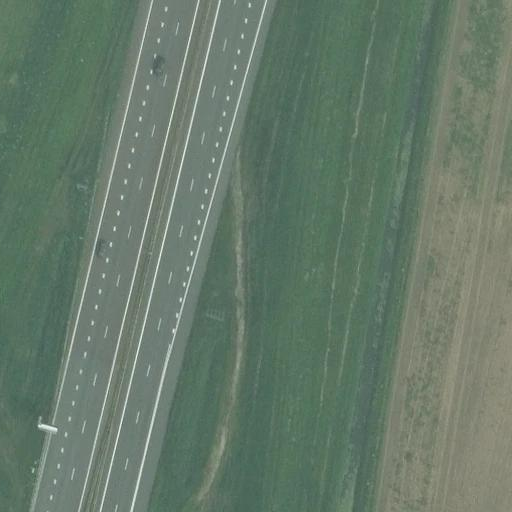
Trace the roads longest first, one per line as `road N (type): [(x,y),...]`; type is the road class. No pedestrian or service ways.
road 1 (motorway): [(183,0),(63,511)]
road 2 (motorway): [(114,511),(234,0)]
road 3 (track): [(364,511),(448,0)]
road 4 (track): [(308,511),(385,0)]
road 5 (track): [(266,511),(287,291),(330,0)]
road 6 (track): [(0,391),(52,206),(126,0)]
road 7 (track): [(189,511),(215,458),(236,359),(234,160)]
road 8 (track): [(0,231),(87,0)]
